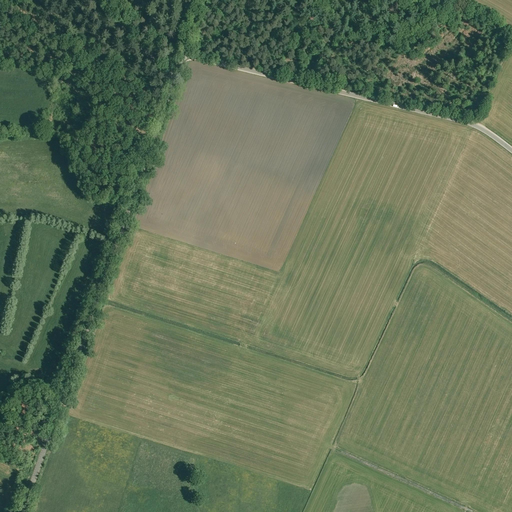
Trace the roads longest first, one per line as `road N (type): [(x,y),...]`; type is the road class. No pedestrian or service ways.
road 1 (tertiary): [(19,511),(162,110),(168,72)]
road 2 (tertiary): [(511,150),(467,120),(182,54)]
